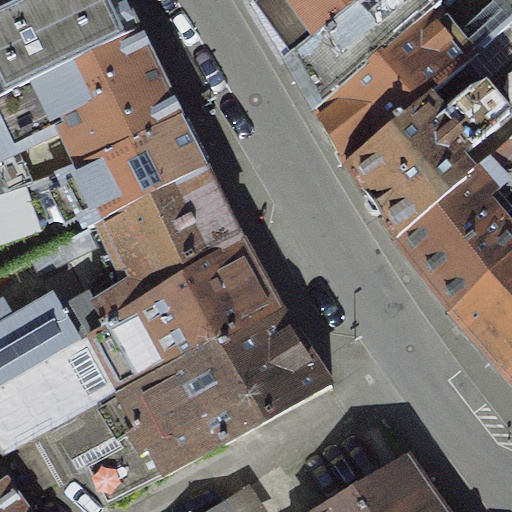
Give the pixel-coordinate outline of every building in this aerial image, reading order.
[(0,0),(0,16),(34,0),(0,0)] [(0,106),(142,37),(144,36),(123,0),(34,0),(0,16),(0,106)] [(254,0),(259,9),(272,0),(254,0)] [(272,0),(259,9),(291,64),(368,0),(272,0)] [(368,0),(291,64),(320,113),(439,11),(430,0),(368,0)] [(511,0),(479,0),(486,10),(460,35),(480,58),(511,28),(511,0)] [(439,11),(320,113),(351,169),(433,98),(480,58),(460,35),(439,11)] [(81,169),(182,123),(142,37),(0,106),(0,163),(18,155),(62,133),(81,169)] [(511,75),(493,92),(511,112),(511,75)] [(433,98),(351,169),(401,243),(465,187),(475,178),(473,175),(460,161),(500,126),(472,91),(446,112),(433,98)] [(102,226),(208,173),(182,123),(81,169),(36,189),(52,225),(82,211),(91,232),(102,226)] [(511,191),(511,152),(507,146),(473,175),(475,178),(465,187),(484,209),(495,199),(499,203),(511,191)] [(32,186),(18,155),(0,163),(0,198),(26,188),(32,186)] [(112,327),(245,243),(208,173),(102,226),(130,289),(99,305),(112,327)] [(465,187),(401,243),(455,314),(511,264),(511,241),(484,209),(465,187)] [(41,231),(26,188),(0,198),(0,244),(0,246),(41,231)] [(125,393),(281,310),(245,243),(112,327),(96,336),(125,393)] [(0,276),(0,298),(76,261),(68,244),(0,276)] [(511,264),(455,314),(511,380),(511,264)] [(0,336),(0,390),(96,336),(112,327),(99,305),(91,296),(64,311),(58,302),(0,336)] [(172,477),(334,389),(281,310),(125,393),(172,477)] [(33,443),(125,393),(96,336),(0,390),(0,448),(6,459),(33,443)] [(445,511),(409,458),(318,511),(445,511)] [(27,511),(8,485),(0,490),(0,511),(27,511)]
